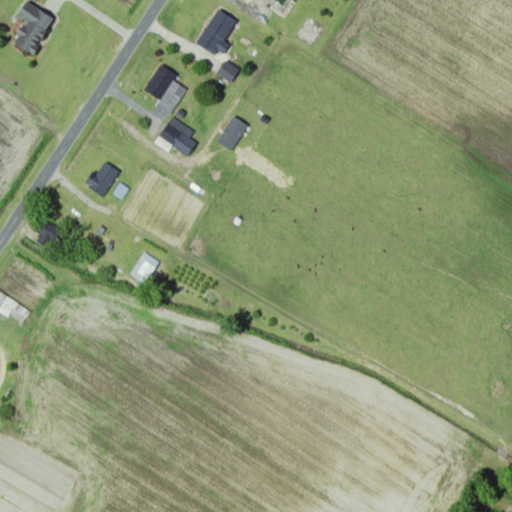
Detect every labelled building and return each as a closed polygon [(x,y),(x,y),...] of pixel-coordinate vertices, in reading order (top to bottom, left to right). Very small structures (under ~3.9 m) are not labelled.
[(33,57),(56,20),(28,3),(18,19),(27,24),(14,45),(33,57)] [(215,57),(237,24),(220,12),(197,45),(215,57)] [(220,79),(233,82),(236,69),(223,66),(220,79)] [(179,90),(173,88),(177,73),(156,68),(148,98),(175,105),(179,90)] [(168,152),(187,128),(174,117),(154,141),(168,152)] [(102,197),(119,172),(106,163),(89,188),(102,197)] [(60,229),(42,222),(33,243),(51,250),(60,229)] [(132,276),(145,284),(158,264),(145,255),(132,276)] [(0,311),(23,326),(31,313),(0,292),(0,311)]
